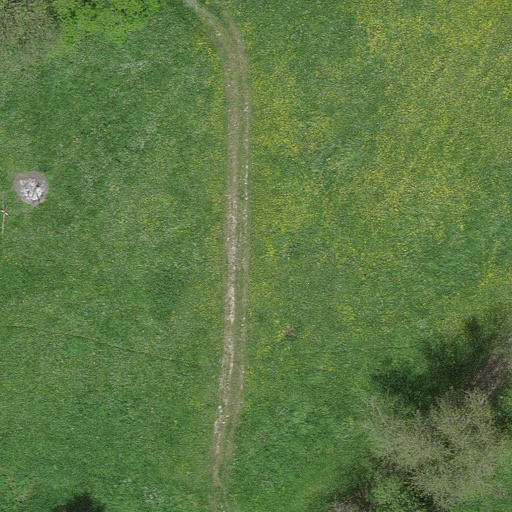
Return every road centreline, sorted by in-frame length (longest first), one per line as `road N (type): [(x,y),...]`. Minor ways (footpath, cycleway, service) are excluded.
road 1 (track): [(168,0),(217,27),(235,77),(217,511)]
road 2 (track): [(358,511),(511,358)]
